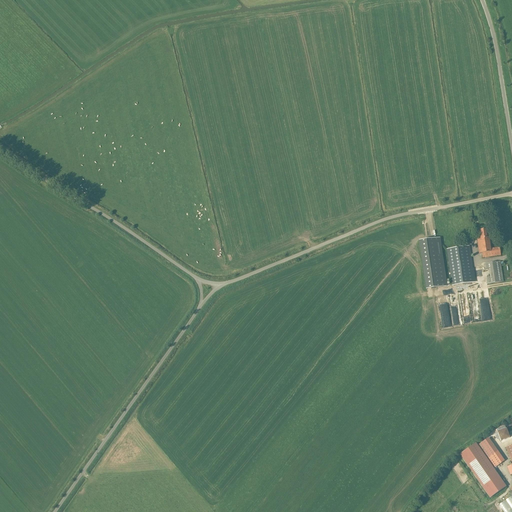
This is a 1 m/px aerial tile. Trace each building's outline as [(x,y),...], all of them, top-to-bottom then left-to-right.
[(500,247),(490,248),(489,237),(487,237),(486,229),(480,230),(481,238),(477,239),(479,253),(482,253),(483,258),(501,255),(500,247)] [(419,241),(427,289),(446,286),(439,239),(429,240),(419,241)] [(469,246),(446,249),(451,285),(476,282),(474,268),(472,268),(469,246)] [(489,269),(490,278),(486,278),(487,283),(503,282),(501,261),(484,263),(485,269),(489,269)] [(498,433),(501,443),(510,439),(506,430),(498,433)] [(476,443),(460,454),(490,498),(506,487),(476,443)] [(497,451),(487,458),(494,468),(504,461),(497,451)]
